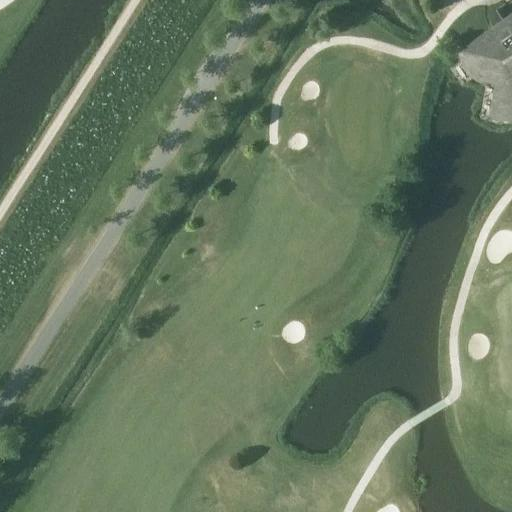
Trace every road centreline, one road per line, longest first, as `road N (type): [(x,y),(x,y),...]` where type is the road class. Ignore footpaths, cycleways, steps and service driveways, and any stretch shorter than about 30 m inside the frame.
road 1 (unclassified): [(261,0),(0,411)]
road 2 (track): [(0,212),(135,0)]
